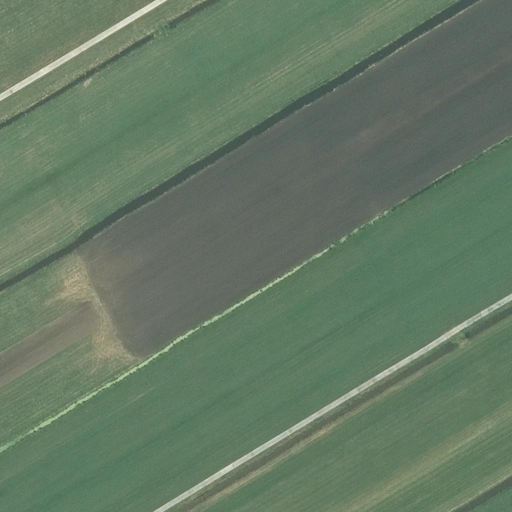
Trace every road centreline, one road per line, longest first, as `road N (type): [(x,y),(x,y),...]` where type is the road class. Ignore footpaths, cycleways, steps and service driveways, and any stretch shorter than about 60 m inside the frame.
road 1 (track): [(511,297),(155,511)]
road 2 (track): [(0,98),(161,0)]
